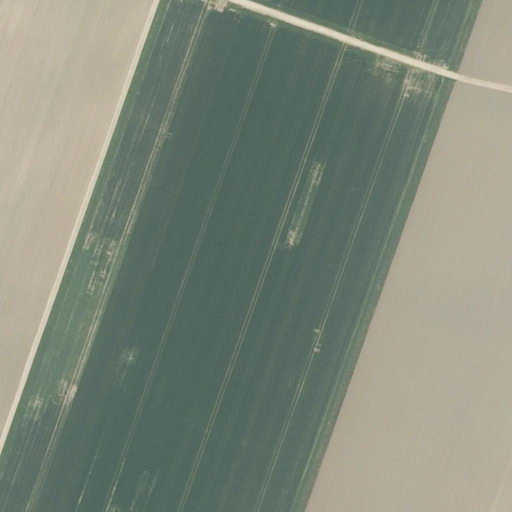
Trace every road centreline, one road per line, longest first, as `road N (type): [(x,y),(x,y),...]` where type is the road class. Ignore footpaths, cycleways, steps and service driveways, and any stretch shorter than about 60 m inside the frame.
road 1 (track): [(155,0),(0,444)]
road 2 (track): [(511,90),(454,78),(233,0)]
